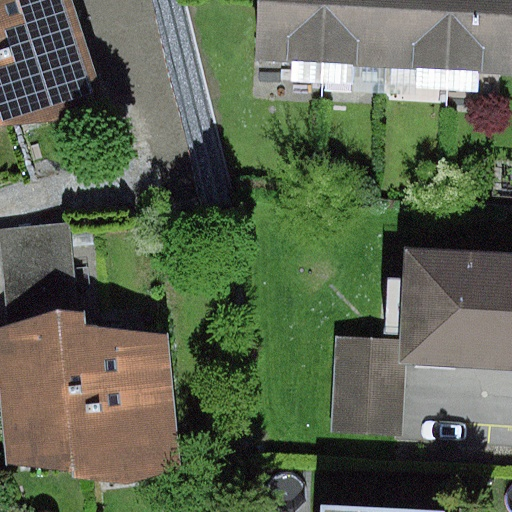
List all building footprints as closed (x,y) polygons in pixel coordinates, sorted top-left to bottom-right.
[(0,0),(0,59),(9,88),(7,88),(13,108),(46,97),(53,82),(82,72),(58,0),(0,0)] [(511,55),(511,0),(262,0),(260,45),(511,55)] [(9,88),(0,59),(0,90),(7,88),(9,88)] [(68,226),(9,232),(14,292),(74,286),(68,226)] [(511,262),(442,260),(438,363),(511,365),(511,262)] [(74,286),(14,292),(17,322),(77,316),(74,286)] [(85,350),(83,350),(92,442),(90,442),(91,462),(125,459),(136,446),(166,443),(156,343),(128,346),(126,326),(103,328),(105,348),(85,350)] [(60,445),(90,442),(92,442),(83,350),(85,350),(83,330),(7,337),(17,437),(47,434),(60,445)] [(414,345),(336,341),(331,432),(409,437),(414,345)]
